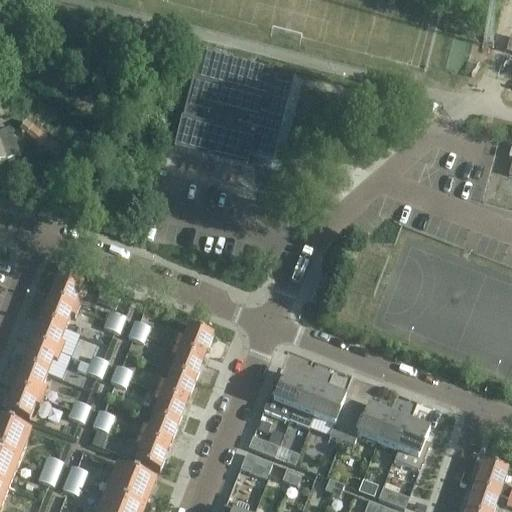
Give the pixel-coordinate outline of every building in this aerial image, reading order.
[(271,162),(291,83),(269,78),(271,71),(199,53),(173,152),(245,170),(249,156),(271,162)] [(25,127),(19,135),(55,164),(61,157),(25,127)] [(10,143),(6,133),(0,135),(0,165),(12,160),(6,144),(10,143)] [(56,198),(64,177),(66,173),(55,165),(44,194),(56,198)] [(64,177),(56,198),(66,203),(75,181),(64,177)] [(48,302),(77,313),(80,303),(76,301),(81,287),(58,279),(48,302)] [(73,321),(77,313),(48,302),(40,324),(63,333),(69,320),(73,321)] [(106,324),(121,330),(125,322),(109,315),(106,324)] [(70,362),(74,353),(58,346),(63,333),(40,324),(31,346),(59,357),(70,362)] [(118,338),(121,330),(106,324),(103,332),(118,338)] [(130,333),(146,339),(149,331),(145,329),(133,325),(130,333)] [(175,351),(204,363),(213,339),(189,330),(183,343),(178,341),(175,351)] [(142,347),(146,339),(130,333),(127,341),(142,347)] [(55,367),(59,357),(31,346),(22,368),(46,378),(51,365),(55,367)] [(195,385),(204,363),(175,351),(171,359),(176,361),(171,375),(195,385)] [(89,369),(104,375),(107,367),(92,360),(89,369)] [(41,391),(46,378),(22,368),(13,390),(42,402),(45,393),(41,391)] [(101,383),(104,375),(89,369),(86,377),(101,383)] [(112,378),(128,384),(131,376),(116,370),(112,378)] [(186,407),(195,385),(171,375),(165,388),(161,386),(157,396),(186,407)] [(293,414),(304,384),(284,376),(278,390),(273,388),(267,404),(293,414)] [(125,392),(128,384),(112,378),(109,386),(125,392)] [(309,431),(313,422),(324,392),(304,384),(293,414),(289,423),(309,431)] [(38,411),(42,402),(13,390),(4,414),(28,423),(34,409),(38,411)] [(340,445),(355,407),(344,403),(345,400),(324,392),(313,422),(332,429),(328,440),(340,445)] [(177,429),(186,407),(157,396),(154,405),(158,407),(153,420),(177,429)] [(71,413),(86,419),(89,411),(74,405),(71,413)] [(376,446),(388,417),(367,409),(366,411),(355,407),(340,445),(353,449),(357,439),(376,446)] [(83,428),(86,419),(71,413),(67,421),(83,428)] [(95,423),(110,429),(113,421),(98,415),(95,423)] [(397,454),(408,425),(388,417),(376,446),(397,454)] [(168,452),(177,429),(153,420),(148,433),(143,431),(139,440),(168,452)] [(0,456),(18,463),(29,434),(0,422),(0,456)] [(107,437),(110,429),(95,423),(92,431),(107,437)] [(419,474),(429,449),(423,447),(429,433),(408,425),(397,454),(393,464),(419,474)] [(159,475),(168,452),(139,440),(136,450),(140,452),(135,465),(159,475)] [(274,462),(278,451),(252,440),(248,452),(274,462)] [(0,488),(7,491),(18,463),(0,456),(0,488)] [(294,470),(298,459),(290,456),(286,467),(294,470)] [(267,479),(272,468),(246,457),(241,469),(267,479)] [(50,476),(54,464),(47,461),(42,473),(50,476)] [(50,476),(57,479),(62,467),(54,464),(50,476)] [(473,490),(498,498),(507,472),(482,464),(473,490)] [(105,498),(140,511),(148,511),(150,510),(146,508),(155,484),(116,469),(105,498)] [(74,485),(79,473),(71,470),(66,482),(74,485)] [(45,488),(50,476),(42,473),(37,485),(45,488)] [(74,485),(82,488),(86,477),(79,473),(74,485)] [(289,487),(293,476),(286,473),(281,484),(289,487)] [(53,491),(57,479),(50,476),(45,488),(53,491)] [(293,476),(289,487),(296,490),(301,479),(293,476)] [(69,497),(74,485),(66,482),(61,494),(69,497)] [(331,497),(336,486),(328,483),(324,494),(331,497)] [(373,501),(377,490),(362,484),(358,495),(373,501)] [(77,500),(82,488),(74,485),(69,497),(77,500)] [(336,486),(331,497),(339,500),(343,489),(336,486)] [(493,511),(498,498),(473,490),(465,511),(493,511)] [(400,511),(404,511),(408,502),(382,491),(377,503),(400,511)] [(140,511),(105,498),(99,511),(140,511)]
